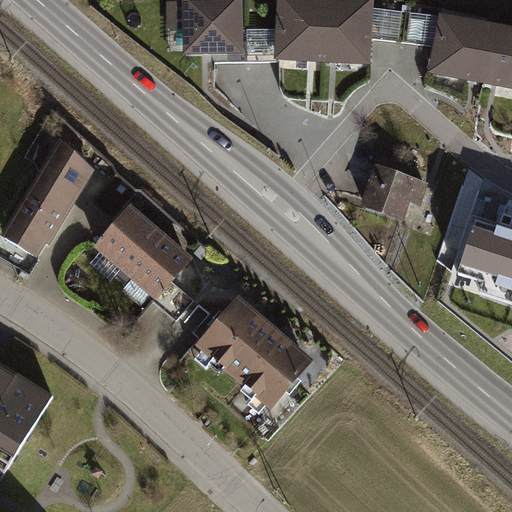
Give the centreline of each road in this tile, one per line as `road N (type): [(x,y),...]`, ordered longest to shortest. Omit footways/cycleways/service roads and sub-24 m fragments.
road 1 (primary): [(511,412),(280,204),(34,0)]
road 2 (residential): [(0,294),(132,386),(265,511)]
road 3 (residential): [(511,183),(402,93),(377,95),(305,176)]
